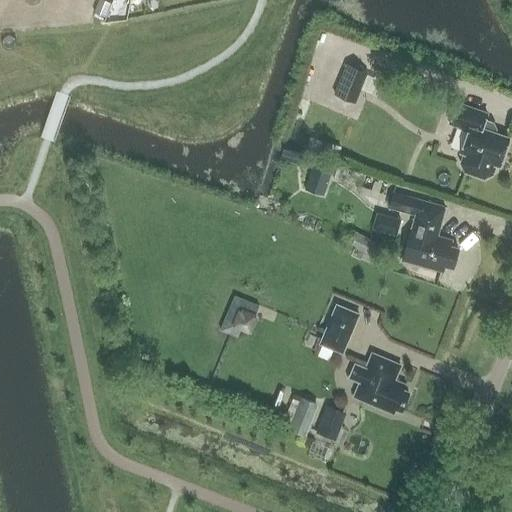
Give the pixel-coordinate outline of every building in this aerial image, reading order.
[(333,95),(354,103),(360,90),(371,95),(378,79),(366,74),(366,73),(346,64),(333,95)] [(460,153),(463,154),(460,163),(464,172),(483,178),(492,174),(495,165),(498,166),(508,138),(481,128),(486,113),(456,103),(449,124),(468,130),(460,153)] [(277,158),(304,166),(307,156),(280,148),(277,158)] [(313,161),(304,190),(324,196),(332,167),(313,161)] [(387,208),(414,216),(402,260),(443,272),(444,266),(452,268),(458,248),(450,246),(451,240),(436,236),(445,207),(420,200),(392,192),(387,208)] [(377,226),(396,232),(402,217),(382,210),(377,226)] [(381,245),(356,234),(350,247),(376,258),(381,245)] [(226,325),(251,337),(266,304),(240,293),(226,325)] [(342,355),(359,314),(335,304),(318,345),(342,355)] [(372,354),(366,368),(353,363),(347,379),(359,384),(353,397),(392,413),(394,408),(400,411),(408,392),(402,390),(404,385),(394,381),(400,366),(372,354)] [(301,436),(314,403),(300,398),(287,430),(301,436)] [(315,433),(335,441),(346,413),(325,406),(315,433)]
